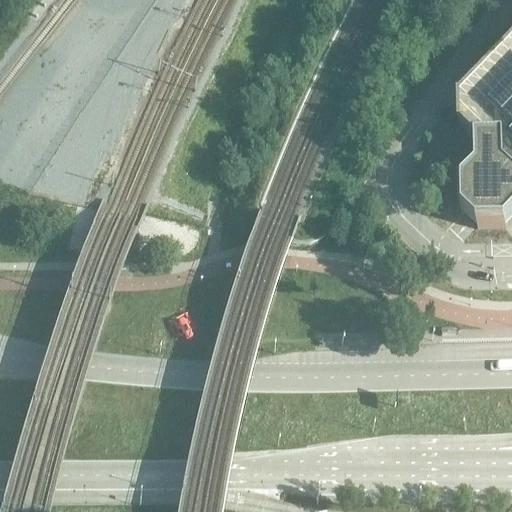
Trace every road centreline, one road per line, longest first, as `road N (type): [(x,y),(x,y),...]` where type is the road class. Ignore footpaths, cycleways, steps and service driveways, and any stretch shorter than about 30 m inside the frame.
road 1 (secondary): [(511,371),(164,373),(0,355)]
road 2 (secondary): [(0,485),(168,483),(303,469),(467,470)]
